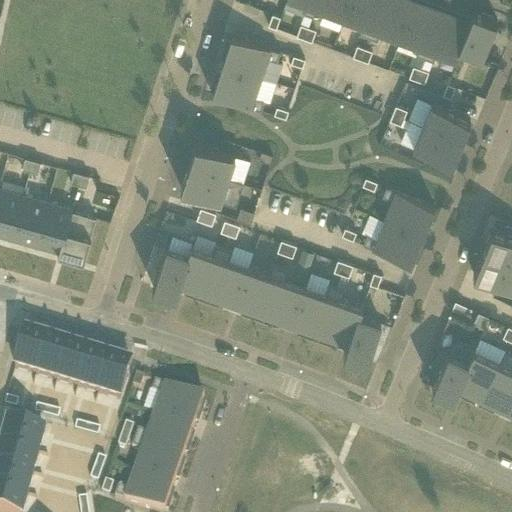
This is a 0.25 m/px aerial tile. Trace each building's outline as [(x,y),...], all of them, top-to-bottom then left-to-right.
[(302,0),(307,2),(303,12),(312,15),(317,0),(302,0)] [(349,0),(317,0),(312,15),(321,18),(324,8),(344,15),(349,0)] [(381,0),(349,0),(344,15),(363,23),(359,32),(368,36),(381,0)] [(413,0),(381,0),(368,36),(377,39),(381,29),(400,36),(413,0)] [(442,7),(422,0),(413,0),(400,36),(419,43),(416,53),(424,56),(442,7)] [(456,57),(460,48),(471,18),(442,7),(424,56),(433,60),(437,50),(456,57)] [(471,18),(460,48),(482,56),(496,17),(474,9),(471,18)] [(280,15),(272,13),(268,24),(276,27),(280,15)] [(296,34),(304,37),(308,26),(300,23),(296,34)] [(315,28),(308,26),(304,37),(311,40),(315,28)] [(231,34),(221,63),(262,77),(268,57),(277,60),(280,50),(231,34)] [(352,55),(360,58),(364,47),(357,44),(352,55)] [(364,47),(360,58),(368,61),(372,49),(364,47)] [(305,58),(293,54),(291,62),(302,65),(305,58)] [(221,63),(211,93),(261,109),(264,99),(255,96),(262,77),(221,63)] [(409,76),(416,79),(420,67),(413,64),(409,76)] [(420,67),(416,79),(424,81),(428,70),(420,67)] [(454,85),(447,82),(443,94),(450,96),(454,85)] [(432,101),(422,124),(461,139),(470,117),(432,101)] [(395,104),(392,111),(404,116),(407,108),(395,104)] [(288,109),(276,106),(274,113),(286,117),(288,109)] [(404,116),(392,111),(389,119),(400,123),(404,116)] [(410,119),(401,141),(452,162),(461,139),(422,124),(410,119)] [(195,141),(188,164),(227,177),(235,154),(195,141)] [(270,162),(273,154),(261,150),(258,158),(270,162)] [(17,162),(19,155),(9,152),(7,160),(17,162)] [(22,168),(30,170),(33,158),(25,156),(22,168)] [(37,172),(41,161),(33,158),(30,170),(37,172)] [(188,164),(180,187),(235,205),(243,182),(227,177),(188,164)] [(70,181),(78,183),(82,172),(74,170),(70,181)] [(89,174),(82,172),(78,183),(86,186),(89,174)] [(365,176),(362,184),(374,188),(377,181),(365,176)] [(0,233),(11,237),(23,193),(0,185),(0,233)] [(392,198),(384,218),(422,233),(434,205),(386,185),(382,194),(392,198)] [(48,199),(23,193),(11,237),(35,244),(48,199)] [(35,244),(58,250),(57,253),(59,253),(72,206),(48,199),(35,244)] [(59,253),(84,260),(96,216),(72,209),(73,206),(72,206),(59,253)] [(208,209),(200,206),(196,218),(204,220),(208,209)] [(253,213),(254,211),(240,206),(237,218),(250,222),(253,213)] [(208,209),(204,220),(212,223),(213,222),(216,212),(208,209)] [(228,233),(232,221),(224,218),(220,230),(228,233)] [(411,262),(422,233),(384,218),(376,237),(366,233),(362,242),(411,262)] [(232,221),(228,233),(235,235),(239,224),(232,221)] [(356,231),(344,226),(341,234),(353,238),(356,231)] [(511,236),(491,228),(482,250),(511,262),(511,236)] [(155,242),(164,245),(168,232),(159,229),(155,242)] [(277,250),(284,252),(288,241),(281,238),(277,250)] [(288,241),(284,252),(292,255),(296,244),(288,241)] [(178,284),(206,294),(223,245),(215,242),(211,252),(192,245),(189,254),(178,284)] [(206,294),(235,304),(248,265),(229,258),(232,248),(223,245),(206,294)] [(178,284),(189,254),(166,246),(152,285),(175,293),(178,284)] [(307,272),(314,252),(303,248),(296,268),(307,272)] [(511,262),(482,250),(473,272),(511,288),(511,262)] [(341,272),(345,261),(337,258),(333,270),(341,272)] [(345,261),(341,272),(349,275),(353,263),(345,261)] [(235,304),(263,314),(280,265),(271,262),(268,272),(248,265),(235,304)] [(263,314),(291,324),(305,285),(285,278),(289,268),(280,265),(263,314)] [(381,273),(373,271),(369,282),(377,285),(381,273)] [(291,324),(319,334),(337,285),(328,282),(324,291),(305,285),(291,324)] [(319,334),(348,344),(358,314),(362,304),(342,298),(345,288),(337,285),(319,334)] [(478,311),(473,321),(476,323),(484,327),(489,316),(478,311)] [(358,314),(348,344),(345,353),(367,361),(381,321),(358,314)] [(502,336),(510,339),(511,334),(511,326),(508,325),(502,336)] [(26,333),(15,370),(36,376),(47,339),(26,333)] [(457,387),(481,398),(499,361),(505,348),(480,336),(474,349),(473,348),(468,360),(470,361),(457,387)] [(47,339),(36,376),(57,383),(68,346),(47,339)] [(448,352),(432,385),(453,396),(456,390),(457,387),(470,361),(468,360),(473,348),(455,340),(449,353),(448,352)] [(68,346),(57,383),(78,389),(90,352),(68,346)] [(90,352),(78,389),(100,395),(111,358),(90,352)] [(100,395),(120,401),(132,365),(111,358),(100,395)] [(506,410),(511,398),(511,367),(499,361),(481,398),(506,410)] [(140,391),(144,380),(137,377),(133,389),(140,391)] [(155,416),(194,430),(205,400),(155,383),(152,393),(162,397),(155,416)] [(17,410),(19,402),(7,399),(5,407),(17,410)] [(49,410),(37,407),(35,415),(47,418),(49,410)] [(49,410),(47,418),(59,421),(61,413),(49,410)] [(136,441),(184,458),(194,430),(155,416),(149,436),(139,433),(136,441)] [(7,424),(2,445),(39,455),(45,434),(7,424)] [(77,425),(75,432),(87,435),(89,428),(77,425)] [(126,425),(122,436),(130,439),(134,427),(126,425)] [(89,428),(87,435),(98,439),(100,431),(89,428)] [(122,436),(118,448),(126,450),(130,439),(122,436)] [(184,458),(136,441),(133,450),(142,453),(135,473),(175,486),(184,458)] [(2,445),(0,451),(0,467),(33,476),(39,455),(2,445)] [(99,459),(95,470),(102,473),(107,462),(106,461),(99,459)] [(0,467),(0,490),(28,497),(33,476),(0,467)] [(95,470),(91,481),(98,484),(102,473),(95,470)] [(153,511),(165,511),(175,486),(135,473),(128,492),(118,489),(115,499),(153,511)] [(102,494),(110,497),(114,485),(106,483),(102,494)] [(0,490),(0,511),(23,511),(28,497),(0,490)] [(87,500),(79,501),(80,511),(85,511),(88,511),(87,500)]
